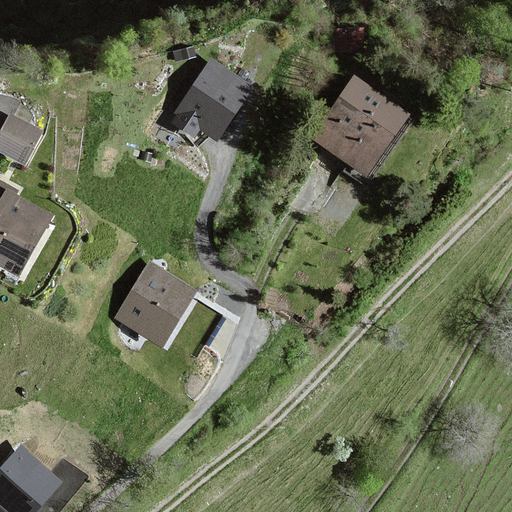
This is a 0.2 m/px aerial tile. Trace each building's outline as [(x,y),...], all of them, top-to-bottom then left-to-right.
[(364,29),(332,27),(331,52),(363,54),(364,29)] [(211,64),(178,112),(181,114),(175,122),(195,135),(200,129),(216,139),(249,90),(211,64)] [(406,116),(357,83),(318,140),(367,173),(406,116)] [(77,131),(104,153),(133,118),(105,96),(77,131)] [(10,116),(0,135),(0,149),(26,163),(42,133),(10,116)] [(0,263),(20,274),(51,217),(16,198),(19,193),(0,182),(0,263)] [(191,293),(150,269),(121,318),(162,342),(191,293)] [(32,511),(60,481),(22,448),(0,472),(0,505),(7,511),(32,511)]
